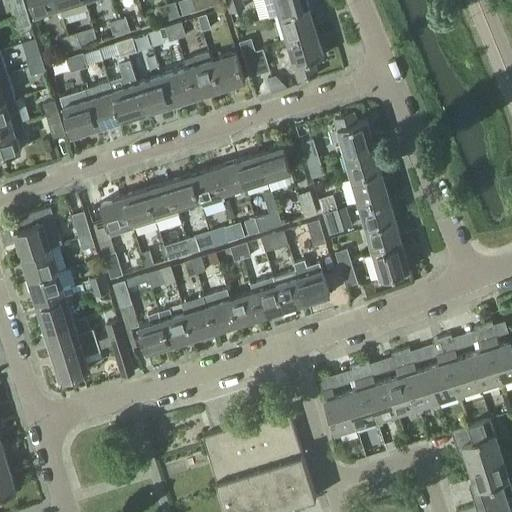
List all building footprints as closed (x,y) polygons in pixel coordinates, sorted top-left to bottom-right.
[(9,0),(14,15),(26,12),(21,0),(9,0)] [(28,0),(33,14),(59,7),(56,0),(28,0)] [(87,8),(84,0),(56,0),(59,7),(59,6),(62,16),(87,8)] [(192,0),(196,10),(205,8),(202,0),(192,0)] [(230,12),(244,8),(241,0),(240,0),(227,4),(230,12)] [(309,6),(306,0),(264,0),(270,18),(279,15),(309,6)] [(171,18),(180,15),(175,1),(166,4),(171,18)] [(166,4),(158,6),(163,21),(171,18),(166,4)] [(286,40),(316,31),(309,6),(279,15),(286,40)] [(18,28),(29,24),(26,12),(14,15),(18,28)] [(202,30),(210,28),(206,13),(197,16),(202,30)] [(121,34),(130,31),(126,17),(117,19),(121,34)] [(114,36),(121,34),(117,19),(109,22),(114,36)] [(177,38),(186,35),(181,21),(172,24),(177,38)] [(169,41),(177,38),(172,24),(165,26),(169,41)] [(317,74),(313,59),(323,56),(316,31),(286,40),(293,64),(298,80),(317,74)] [(72,49),(81,46),(76,32),(68,35),(72,49)] [(64,52),(72,49),(68,35),(60,37),(64,52)] [(128,54),(137,51),(132,36),(123,39),(128,54)] [(243,53),(255,50),(251,37),(239,41),(243,53)] [(120,56),(128,54),(123,39),(115,42),(120,56)] [(255,50),(243,53),(250,76),(269,70),(263,48),(255,51),(255,50)] [(211,59),(211,58),(209,50),(183,58),(186,66),(195,95),(220,88),(211,59)] [(211,59),(220,88),(244,80),(235,51),(211,58),(211,59)] [(78,69),(88,66),(83,52),(74,55),(78,69)] [(28,65),(41,61),(39,54),(25,58),(28,65)] [(71,71),(78,69),(74,55),(66,57),(71,71)] [(122,76),(110,80),(113,89),(112,90),(121,119),(146,111),(136,82),(137,82),(130,58),(118,62),(122,76)] [(31,75),(44,71),(41,61),(28,65),(31,75)] [(170,103),(195,95),(186,66),(161,74),(170,103)] [(0,74),(0,101),(4,101),(15,97),(7,72),(0,74)] [(146,111),(170,103),(161,74),(137,82),(136,82),(146,111)] [(84,88),(87,97),(96,127),(121,119),(112,90),(113,89),(110,80),(84,88)] [(84,88),(60,95),(63,105),(62,105),(71,134),(96,127),(87,97),(84,88)] [(4,101),(0,101),(0,128),(12,125),(22,122),(23,122),(15,97),(4,101)] [(45,115),(57,111),(53,100),(42,104),(45,115)] [(53,138),(64,134),(57,111),(45,115),(53,138)] [(353,112),(334,118),(336,128),(341,143),(336,145),(339,155),(344,154),(373,145),(368,129),(366,119),(356,122),(353,112)] [(12,125),(0,128),(0,157),(20,151),(15,136),(25,133),(22,122),(12,125)] [(308,164),(320,161),(313,138),(301,142),(308,164)] [(294,182),(291,171),(283,145),(259,152),(267,178),(271,189),(294,182)] [(351,179),(380,170),(373,145),(344,154),(351,179)] [(259,152),(237,159),(244,185),(267,178),(259,152)] [(237,159),(214,166),(221,192),(223,192),(244,185),(237,159)] [(312,177),(324,174),(320,161),(308,164),(312,177)] [(214,166),(191,174),(199,199),(201,206),(225,199),(223,192),(221,192),(214,166)] [(358,202),(387,194),(380,170),(351,179),(358,202)] [(191,174),(167,181),(175,207),(177,206),(199,199),(191,174)] [(167,181),(145,188),(155,221),(179,214),(177,206),(175,207),(167,181)] [(145,188),(122,195),(132,228),(155,221),(145,188)] [(305,217),(317,213),(310,190),(298,194),(305,217)] [(323,213),(337,209),(333,194),(318,198),(323,213)] [(365,228),(395,220),(387,194),(358,202),(365,228)] [(109,236),(132,228),(122,195),(98,202),(109,236)] [(20,227),(13,229),(20,255),(49,246),(62,242),(51,205),(39,209),(16,216),(20,227)] [(344,229),(337,209),(323,213),(329,233),(344,229)] [(79,236),(91,232),(84,210),(72,214),(79,236)] [(271,218),(257,223),(260,231),(274,227),(282,224),(278,210),(269,212),(271,218)] [(314,245),(326,242),(318,218),(307,222),(314,245)] [(373,253),(402,245),(395,220),(365,228),(373,253)] [(240,221),(231,224),(236,239),(245,236),(240,221)] [(231,224),(208,231),(213,246),(236,239),(231,224)] [(265,251),(288,244),(284,229),(261,237),(265,251)] [(208,231),(185,239),(189,253),(213,246),(208,231)] [(83,249),(95,245),(91,232),(79,236),(83,249)] [(185,239),(164,245),(168,260),(189,253),(185,239)] [(242,259),(251,256),(246,241),(237,244),(242,259)] [(234,261),(242,259),(237,244),(230,246),(234,261)] [(380,278),(409,270),(402,245),(373,253),(380,278)] [(28,279),(56,270),(49,246),(20,255),(28,279)] [(339,263),(351,260),(347,248),(335,251),(339,263)] [(150,250),(141,252),(143,259),(145,267),(154,264),(150,250)] [(123,274),(120,266),(115,251),(103,254),(111,278),(123,274)] [(195,273),(206,270),(201,255),(191,258),(195,273)] [(189,275),(195,273),(191,258),(184,261),(189,275)] [(305,259),(293,262),(295,269),(306,303),(329,296),(318,261),(307,265),(305,259)] [(346,286),(358,282),(351,260),(339,263),(346,286)] [(146,273),(148,281),(149,280),(151,287),(164,283),(159,268),(146,273)] [(283,310),(306,303),(295,269),(272,276),(283,310)] [(64,295),(56,271),(56,270),(28,279),(36,304),(64,295)] [(127,287),(148,281),(146,273),(125,279),(127,287)] [(92,286),(106,282),(103,274),(89,278),(92,286)] [(260,317),(283,310),(272,276),(250,283),(252,291),(260,317)] [(132,302),(127,287),(125,279),(112,283),(119,306),(132,302)] [(94,295),(109,290),(106,282),(92,286),(94,295)] [(227,287),(202,295),(213,331),(237,324),(229,298),(230,298),(227,287)] [(237,324),(260,317),(252,291),(230,298),(229,298),(237,324)] [(72,320),(64,296),(64,295),(36,304),(43,329),(72,320)] [(202,295),(181,301),(184,312),(183,312),(191,338),(213,331),(202,295)] [(191,338),(183,312),(172,315),(170,307),(157,311),(168,345),(191,338)] [(144,352),(168,345),(157,311),(147,314),(150,322),(136,326),(144,352)] [(93,328),(76,333),(72,320),(43,329),(51,353),(96,339),(93,328)] [(109,335),(121,331),(118,320),(106,323),(109,335)] [(511,346),(511,342),(498,346),(491,323),(483,326),(502,388),(505,387),(503,381),(511,378),(511,346)] [(498,389),(502,388),(483,326),(473,329),(480,351),(469,354),(480,388),(496,383),(498,389)] [(117,358),(128,354),(121,331),(109,335),(117,358)] [(469,354),(457,358),(450,336),(441,338),(461,401),(463,401),(461,394),(480,388),(469,354)] [(458,402),(461,401),(441,338),(432,341),(439,363),(428,367),(438,401),(456,395),(458,402)] [(87,370),(83,356),(100,350),(96,339),(51,353),(59,378),(87,370)] [(428,367),(416,370),(409,349),(401,351),(420,414),(423,413),(421,406),(438,401),(428,367)] [(417,415),(420,414),(401,351),(391,354),(398,376),(387,380),(397,413),(415,408),(417,415)] [(387,380),(375,383),(368,361),(359,364),(378,427),(382,425),(380,419),(397,413),(387,380)] [(375,428),(378,427),(359,364),(350,366),(357,389),(346,393),(356,426),(373,421),(375,428)] [(346,393),(334,396),(327,374),(318,376),(325,399),(324,399),(335,433),(335,432),(337,439),(340,438),(338,431),(356,426),(346,393)] [(225,511),(271,511),(316,498),(288,410),(202,437),(225,511)] [(469,467),(502,457),(489,419),(451,431),(456,448),(462,446),(469,467)] [(475,507),(511,495),(511,489),(502,457),(469,467),(476,489),(470,491),(475,507)] [(8,465),(0,467),(0,494),(15,490),(8,465)] [(511,511),(511,495),(475,507),(476,511),(511,511)]
